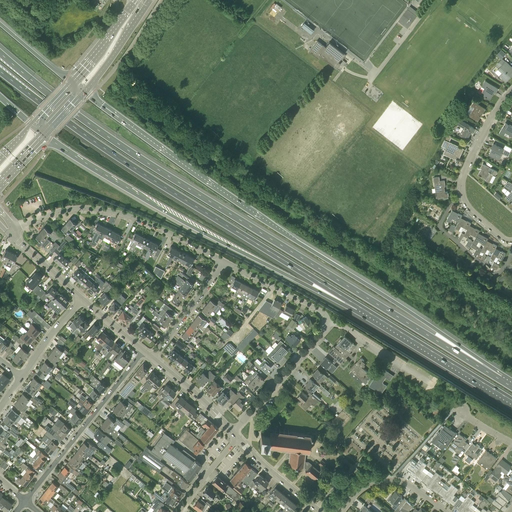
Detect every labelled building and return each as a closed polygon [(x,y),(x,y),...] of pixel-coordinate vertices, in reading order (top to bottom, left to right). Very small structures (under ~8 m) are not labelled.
[(408,10),(399,21),(407,28),(416,17),(416,16),(419,13),(416,11),(415,13),(414,13),(413,14),(408,10)] [(304,23),(301,26),(311,34),(313,30),(304,23)] [(342,60),(346,55),(329,42),(325,47),(317,41),(308,51),(319,59),(321,57),(340,72),(346,63),(342,60)] [(501,59),(506,54),(501,50),(497,55),(501,59)] [(506,82),(511,74),(511,72),(510,71),(511,68),(511,67),(506,62),(505,62),(502,59),(498,64),(501,67),(500,68),(505,71),(500,76),(506,82)] [(485,81),(481,87),(484,88),(481,94),(489,99),(493,91),(496,93),(498,89),(485,81)] [(482,114),(485,109),(474,102),(471,106),(474,108),(470,115),(477,119),(479,116),(480,116),(480,115),(481,113),(482,114)] [(459,135),(461,136),(467,140),(474,128),(459,119),(456,124),(463,128),(459,135)] [(511,126),(505,123),(499,133),(504,136),(505,133),(511,136),(511,126)] [(452,137),(447,134),(441,146),(446,148),(443,153),(458,160),(461,154),(459,153),(460,151),(461,152),(463,149),(459,148),(460,147),(449,142),(452,137)] [(510,152),(504,149),(503,148),(503,149),(493,144),(491,148),(492,148),(489,155),(499,160),(502,154),(508,157),(510,152)] [(478,175),(486,179),(485,181),(489,183),(493,174),(496,175),(498,171),(483,164),(481,168),(478,175)] [(439,177),(433,177),(436,198),(443,197),(443,198),(448,198),(448,192),(445,192),(444,187),(445,187),(445,180),(440,181),(439,177)] [(458,222),(461,218),(462,216),(452,210),(446,221),(450,223),(453,219),(458,222)] [(458,222),(456,227),(455,228),(459,231),(461,226),(467,230),(470,225),(471,223),(461,218),(458,222)] [(65,224),(72,230),(77,225),(70,219),(65,224)] [(95,226),(93,225),(89,231),(92,233),(93,231),(96,232),(96,234),(98,235),(103,226),(97,223),(95,226)] [(72,230),(65,224),(61,229),(68,235),(72,230)] [(480,231),(470,225),(467,230),(464,234),(464,236),(468,238),(470,234),(476,237),(478,233),(480,231)] [(104,236),(105,236),(109,229),(103,226),(98,235),(95,242),(97,243),(99,238),(103,240),(104,236)] [(40,232),(47,238),(51,233),(44,227),(40,232)] [(109,229),(105,236),(107,238),(107,239),(109,240),(109,239),(111,239),(114,232),(109,229)] [(47,238),(40,232),(35,237),(42,243),(41,245),(44,248),(50,241),(47,238)] [(114,232),(111,239),(116,242),(119,243),(121,239),(119,238),(120,235),(114,232)] [(129,234),(127,238),(133,242),(129,250),(133,252),(137,244),(141,236),(135,233),(133,236),(129,234)] [(482,250),(479,248),(478,247),(478,246),(477,245),(479,242),(484,245),(488,239),(478,233),(476,237),(473,242),(472,244),(471,247),(476,250),(474,253),(476,254),(479,255),(481,251),(482,250)] [(141,236),(137,244),(142,246),(143,246),(147,239),(141,236)] [(147,239),(143,246),(148,250),(152,242),(147,239)] [(487,241),(488,239),(484,245),(482,250),(481,251),(485,253),(487,249),(493,252),(496,248),(497,246),(487,241)] [(152,251),(154,252),(158,245),(152,242),(148,250),(147,252),(150,254),(152,251)] [(58,263),(64,256),(59,252),(63,248),(59,245),(58,247),(57,247),(53,252),(56,255),(53,259),(58,263)] [(170,256),(169,257),(172,259),(173,257),(177,249),(171,246),(167,254),(170,256)] [(506,254),(496,248),(493,252),(491,257),(490,259),(494,261),(496,257),(502,260),(506,254)] [(177,249),(173,257),(179,260),(183,252),(177,249)] [(0,275),(0,276),(12,253),(5,250),(1,258),(7,261),(4,268),(1,266),(0,268),(0,269),(3,270),(0,275)] [(183,252),(179,260),(184,263),(188,255),(183,252)] [(12,253),(0,276),(3,277),(7,269),(5,269),(7,266),(11,267),(12,264),(15,265),(13,267),(16,269),(19,264),(14,262),(17,256),(12,253)] [(188,255),(184,263),(190,266),(194,258),(188,255)] [(63,268),(69,261),(69,260),(64,256),(58,263),(63,268)] [(130,265),(128,264),(120,273),(122,274),(124,272),(130,265)] [(155,266),(153,271),(161,278),(164,271),(155,266)] [(189,275),(194,268),(190,266),(186,273),(183,271),(183,269),(182,268),(180,272),(182,273),(183,272),(189,275)] [(77,280),(85,272),(85,271),(84,272),(81,270),(80,271),(78,269),(72,276),(77,280)] [(36,272),(35,272),(26,282),(33,288),(42,278),(41,277),(36,272)] [(77,280),(82,284),(90,276),(85,272),(77,280)] [(500,277),(503,281),(508,275),(505,272),(500,277)] [(90,276),(82,284),(87,289),(94,280),(90,276)] [(176,279),(190,289),(194,284),(187,279),(185,281),(180,277),(180,278),(177,276),(175,279),(176,279)] [(101,288),(104,290),(109,284),(106,281),(102,285),(97,281),(98,280),(96,278),(94,280),(87,289),(92,293),(93,291),(96,294),(100,289),(101,288)] [(181,286),(179,289),(186,295),(190,289),(176,279),(175,279),(174,280),(176,282),(181,286)] [(230,296),(233,298),(240,282),(234,279),(230,286),(232,287),(230,290),(235,292),(234,294),(232,293),(230,296)] [(243,293),(246,285),(240,282),(233,298),(235,299),(236,297),(238,294),(241,295),(243,292),(243,293)] [(109,284),(104,290),(106,292),(112,286),(109,284)] [(40,297),(41,297),(44,293),(45,292),(38,285),(33,290),(41,297),(40,297)] [(246,285),(243,293),(243,292),(241,295),(244,297),(242,301),(245,302),(247,298),(248,298),(252,288),(246,285)] [(55,289),(52,287),(45,294),(44,293),(41,297),(44,300),(48,296),(51,298),(57,291),(56,291),(56,290),(55,289)] [(259,291),(252,288),(248,298),(253,301),(254,298),(255,299),(259,291)] [(179,289),(175,294),(182,300),(186,295),(179,289)] [(108,296),(105,293),(99,300),(100,300),(99,301),(101,303),(102,302),(104,305),(110,298),(111,298),(112,296),(114,298),(116,295),(112,291),(108,296)] [(62,295),(61,295),(58,292),(47,304),(50,307),(55,301),(57,304),(63,297),(63,296),(62,295)] [(111,303),(112,304),(108,308),(113,313),(126,299),(119,292),(116,295),(114,298),(113,298),(115,300),(114,301),(111,303)] [(172,297),(171,299),(178,305),(182,300),(175,294),(173,293),(172,294),(172,297)] [(63,297),(57,304),(60,306),(59,308),(58,307),(57,309),(55,311),(58,314),(68,302),(66,300),(66,299),(65,297),(64,298),(63,297)] [(139,306),(145,300),(142,297),(136,303),(137,303),(133,307),(136,309),(139,305),(139,306)] [(270,307),(277,311),(281,303),(274,299),(272,303),(266,300),(263,307),(269,310),(270,307)] [(206,305),(216,313),(220,307),(221,306),(217,303),(216,304),(210,300),(206,305)] [(121,319),(122,320),(131,310),(130,309),(132,307),(133,307),(130,305),(125,311),(123,310),(118,317),(118,318),(120,319),(121,319)] [(216,313),(206,305),(202,311),(208,315),(212,310),(216,313)] [(286,305),(283,311),(280,308),(275,315),(277,317),(281,312),(290,316),(291,315),(294,309),(286,305)] [(131,310),(133,307),(132,307),(130,309),(131,310),(122,320),(123,321),(123,322),(125,323),(126,323),(128,321),(130,322),(137,314),(131,310)] [(158,314),(161,316),(168,322),(172,316),(166,311),(163,308),(158,314)] [(32,319),(34,316),(35,315),(29,310),(26,314),(32,319)] [(38,325),(41,322),(43,320),(36,314),(35,315),(34,316),(32,319),(34,321),(38,325)] [(205,319),(202,317),(199,314),(194,320),(203,327),(207,321),(205,319)] [(71,335),(73,333),(85,319),(84,319),(84,318),(83,317),(82,318),(80,315),(76,319),(75,319),(72,322),(75,324),(74,326),(71,329),(71,328),(68,329),(66,332),(71,335)] [(155,319),(158,321),(164,326),(168,322),(161,316),(159,315),(155,319)] [(143,316),(137,323),(139,325),(137,328),(140,330),(138,333),(143,337),(149,330),(144,326),(145,325),(142,322),(145,318),(143,316)] [(304,325),(307,329),(313,325),(309,318),(308,319),(306,316),(301,320),(304,325)] [(86,320),(85,320),(85,319),(73,333),(74,334),(75,333),(76,334),(79,331),(81,330),(84,332),(85,331),(87,329),(86,328),(89,324),(87,322),(87,321),(86,320)] [(292,319),(288,325),(294,328),(297,324),(296,323),(296,322),(292,319)] [(205,328),(203,327),(194,320),(190,325),(196,330),(198,327),(203,331),(205,328)] [(30,328),(27,331),(34,337),(37,334),(38,334),(40,333),(40,332),(39,331),(42,328),(38,325),(34,321),(29,327),(30,328)] [(82,336),(81,338),(80,339),(82,341),(85,339),(89,335),(91,337),(94,334),(95,334),(96,332),(99,328),(99,327),(99,326),(98,326),(97,327),(96,327),(93,324),(82,336)] [(194,337),(195,338),(199,332),(196,330),(190,325),(186,330),(194,337)] [(149,330),(143,337),(148,341),(154,334),(149,330)] [(194,337),(186,330),(182,336),(189,342),(193,337),(194,337)] [(23,334),(19,338),(23,342),(27,346),(29,343),(30,343),(31,343),(32,342),(32,340),(34,337),(27,331),(24,334),(23,334)] [(108,336),(105,334),(106,333),(104,332),(103,332),(103,331),(96,339),(100,341),(98,343),(96,346),(98,349),(108,336)] [(228,338),(230,336),(230,337),(231,337),(226,333),(225,332),(221,336),(225,340),(227,338),(228,338)] [(328,352),(336,359),(338,361),(342,365),(347,359),(345,357),(348,355),(347,354),(348,352),(349,353),(356,346),(342,333),(336,340),(339,342),(335,346),(334,346),(328,352)] [(299,339),(293,334),(291,336),(289,335),(286,339),(294,346),(299,339)] [(108,336),(98,349),(100,350),(103,347),(106,350),(108,348),(114,341),(113,340),(111,338),(108,336)] [(280,340),(274,348),(282,355),(287,350),(284,348),(286,345),(280,340)] [(5,350),(7,352),(10,347),(13,344),(11,342),(8,345),(3,341),(0,344),(0,351),(2,353),(5,350)] [(116,342),(108,351),(105,355),(105,356),(108,358),(113,352),(115,354),(121,346),(120,346),(121,345),(118,343),(118,344),(116,342)] [(223,348),(227,352),(233,346),(231,344),(230,343),(227,343),(223,348)] [(262,354),(265,351),(258,344),(255,348),(262,354)] [(63,347),(61,350),(56,346),(52,351),(59,357),(63,352),(66,354),(68,352),(63,347)] [(236,348),(233,346),(227,352),(232,357),(239,350),(236,348)] [(17,353),(24,358),(28,353),(21,348),(17,353)] [(178,353),(179,352),(174,348),(168,356),(173,360),(178,353)] [(282,355),(274,348),(267,355),(272,360),(274,358),(277,361),(282,355)] [(118,371),(131,355),(125,350),(123,352),(122,350),(110,365),(118,371)] [(59,357),(52,351),(47,357),(54,362),(59,357)] [(17,353),(12,358),(19,364),(24,358),(17,353)] [(173,360),(178,364),(183,357),(178,353),(173,360)] [(183,368),(188,361),(183,357),(178,364),(183,368)] [(332,372),(337,367),(335,365),(338,361),(336,359),(333,363),(332,362),(326,357),(321,363),(327,368),(332,372)] [(361,357),(358,361),(356,363),(355,363),(350,369),(352,371),(352,372),(366,384),(365,385),(366,385),(372,375),(371,376),(369,374),(368,375),(366,373),(367,372),(363,368),(365,366),(364,365),(365,363),(363,361),(364,360),(361,357)] [(253,363),(255,365),(257,367),(259,366),(260,367),(266,372),(271,367),(268,365),(269,363),(264,359),(260,365),(255,361),(253,363)] [(249,360),(247,363),(253,368),(255,365),(253,363),(249,360)] [(100,374),(97,378),(98,380),(109,366),(111,364),(108,361),(99,373),(100,374)] [(188,361),(183,368),(188,372),(193,365),(188,361)] [(41,367),(47,372),(50,374),(54,369),(52,367),(45,362),(41,367)] [(125,399),(127,397),(142,378),(141,378),(148,369),(143,365),(119,394),(125,399)] [(109,366),(98,380),(100,381),(103,378),(105,375),(105,374),(110,367),(109,366)] [(36,372),(43,378),(47,372),(41,367),(36,372)] [(313,374),(317,377),(315,379),(320,384),(327,376),(318,368),(313,374)] [(388,372),(386,371),(381,368),(369,386),(381,394),(386,386),(382,383),(385,377),(390,380),(392,376),(388,373),(388,372)] [(202,385),(207,380),(209,382),(215,376),(210,370),(206,375),(203,372),(196,380),(202,385)] [(248,375),(259,385),(264,380),(254,371),(252,374),(250,373),(248,375)] [(144,386),(146,388),(156,376),(154,374),(155,374),(153,372),(152,373),(151,372),(145,379),(147,381),(144,386)] [(228,383),(233,378),(227,373),(223,378),(228,383)] [(0,376),(0,380),(7,385),(9,383),(7,382),(9,379),(2,374),(0,376)] [(248,375),(250,377),(248,380),(246,378),(244,381),(248,384),(254,390),(259,385),(248,375)] [(333,383),(334,383),(337,385),(339,383),(330,375),(327,378),(333,383)] [(106,386),(100,381),(98,380),(97,378),(94,376),(91,379),(92,381),(89,384),(95,389),(96,387),(102,392),(103,391),(104,391),(105,390),(105,389),(107,386),(106,386)] [(159,378),(156,376),(146,388),(145,390),(147,391),(148,390),(149,390),(153,386),(155,387),(161,380),(161,379),(159,378)] [(30,383),(39,390),(40,388),(40,387),(42,385),(44,382),(38,377),(36,379),(34,377),(30,383)] [(306,385),(308,387),(306,389),(310,392),(311,393),(313,391),(315,392),(311,388),(314,386),(316,388),(318,386),(316,384),(311,379),(306,385)] [(213,395),(221,387),(215,380),(207,389),(213,395)] [(33,397),(38,401),(41,404),(43,401),(40,399),(35,395),(39,390),(30,383),(25,388),(30,392),(28,394),(33,397)] [(89,389),(87,392),(89,393),(96,399),(98,399),(99,398),(98,396),(100,394),(87,384),(85,386),(89,389)] [(165,395),(171,388),(170,388),(171,387),(169,385),(168,386),(166,384),(163,387),(162,387),(158,392),(161,395),(162,393),(165,395)] [(326,389),(321,385),(319,387),(324,391),(323,392),(327,396),(330,393),(326,389)] [(164,405),(166,407),(167,407),(168,407),(171,403),(168,401),(176,392),(175,392),(175,391),(174,390),(173,390),(171,388),(165,395),(157,404),(158,405),(161,402),(165,405),(164,405)] [(227,399),(229,402),(236,394),(231,389),(226,394),(223,392),(217,399),(223,404),(227,399)] [(319,400),(311,393),(310,392),(307,395),(302,391),(298,396),(304,402),(301,405),(306,409),(312,402),(315,405),(319,400)] [(236,394),(229,402),(232,404),(239,410),(245,403),(242,400),(245,397),(239,392),(237,394),(236,394)] [(30,399),(31,400),(33,397),(28,394),(26,396),(23,393),(19,398),(26,404),(30,399)] [(93,403),(91,402),(93,399),(87,395),(85,397),(83,396),(81,399),(80,401),(89,408),(91,406),(91,407),(93,404),(93,403)] [(171,403),(168,407),(170,405),(177,411),(180,408),(186,401),(181,396),(179,398),(177,396),(171,403)] [(134,403),(127,397),(125,399),(132,405),(134,403)] [(17,409),(23,414),(25,411),(29,406),(26,404),(19,398),(14,404),(19,407),(17,409)] [(118,404),(117,406),(126,413),(132,405),(125,399),(122,402),(121,401),(120,401),(120,400),(118,403),(118,404)] [(72,406),(74,408),(77,405),(70,400),(67,403),(72,406)] [(85,413),(86,413),(88,411),(88,410),(89,408),(80,401),(78,403),(81,405),(79,408),(85,413)] [(140,410),(143,406),(137,401),(134,405),(138,408),(140,410)] [(179,414),(182,416),(191,405),(186,401),(180,408),(183,410),(179,414)] [(58,411),(51,405),(47,410),(54,416),(58,411)] [(196,409),(191,405),(182,416),(185,412),(189,415),(187,417),(189,418),(190,419),(191,417),(193,419),(197,414),(194,411),(196,409)] [(73,414),(70,417),(69,417),(67,420),(73,424),(74,424),(73,424),(75,421),(78,423),(82,417),(74,411),(76,409),(74,408),(72,406),(68,411),(73,414)] [(113,410),(123,418),(126,413),(117,406),(115,407),(113,409),(113,410)] [(140,410),(147,416),(149,414),(151,411),(144,406),(140,410)] [(11,409),(7,414),(18,422),(20,419),(17,417),(19,414),(19,415),(20,416),(25,420),(27,417),(23,414),(17,409),(15,412),(11,409)] [(18,422),(7,414),(3,420),(11,425),(13,422),(16,425),(18,422)] [(106,419),(104,421),(115,429),(119,432),(121,430),(116,426),(115,427),(112,424),(114,421),(108,416),(108,417),(107,416),(105,419),(106,419)] [(58,419),(55,423),(56,424),(67,433),(70,428),(58,419)] [(213,424),(207,419),(202,426),(204,427),(205,426),(207,428),(205,430),(206,431),(213,424)] [(104,421),(103,423),(102,422),(100,425),(101,426),(107,431),(106,432),(111,435),(115,429),(104,421)] [(67,433),(56,424),(54,427),(52,429),(47,425),(44,429),(47,431),(54,437),(57,433),(63,438),(67,433)] [(213,424),(206,431),(212,436),(218,428),(213,424)] [(5,433),(8,430),(1,425),(0,425),(0,432),(7,438),(9,436),(5,433)] [(454,436),(453,435),(455,432),(452,430),(451,430),(448,428),(448,427),(445,425),(439,432),(432,441),(436,444),(438,442),(441,444),(439,446),(444,449),(447,444),(448,445),(455,436),(454,436)] [(13,426),(11,429),(18,435),(20,432),(18,431),(18,430),(13,426)] [(205,430),(201,427),(199,429),(201,430),(197,434),(198,435),(196,437),(204,444),(206,442),(212,436),(206,431),(205,430)] [(11,429),(9,432),(16,438),(18,435),(11,429)] [(108,436),(98,429),(94,434),(98,437),(98,438),(100,440),(106,445),(108,442),(105,440),(108,436)] [(178,438),(196,454),(204,445),(204,444),(196,437),(186,429),(178,438)] [(310,434),(306,434),(293,432),(293,433),(270,430),(269,434),(261,433),(260,441),(268,442),(268,447),(288,449),(287,452),(290,453),(288,465),(304,467),(307,469),(305,471),(314,478),(320,471),(311,464),(308,462),(305,461),(306,451),(308,452),(310,436),(312,436),(312,435),(310,435),(310,434)] [(48,437),(45,442),(54,449),(58,444),(52,440),(54,437),(47,431),(45,434),(48,437)] [(150,450),(145,447),(144,450),(149,453),(150,451),(161,459),(163,456),(176,466),(174,469),(190,480),(201,465),(194,460),(195,459),(182,449),(180,452),(171,445),(174,441),(167,436),(163,433),(150,450)] [(458,445),(456,448),(454,450),(459,454),(468,443),(465,441),(466,439),(459,434),(453,442),(458,445)] [(123,444),(116,439),(114,442),(120,447),(121,448),(123,449),(124,448),(121,446),(123,444)] [(86,444),(84,442),(80,447),(90,454),(93,450),(94,451),(96,448),(88,441),(86,444)] [(54,449),(45,442),(48,444),(44,449),(50,453),(54,449)] [(466,458),(471,462),(474,458),(476,459),(481,453),(480,452),(483,448),(479,446),(478,447),(472,442),(465,453),(468,455),(466,458)] [(23,450),(21,448),(19,446),(13,454),(17,457),(19,453),(20,454),(23,450)] [(90,454),(80,447),(77,451),(85,458),(87,459),(89,457),(91,459),(93,457),(90,454)] [(39,450),(33,457),(42,464),(45,460),(43,458),(46,455),(42,452),(43,452),(39,450)] [(77,451),(74,455),(82,462),(85,458),(77,451)] [(165,466),(149,454),(144,451),(138,458),(159,474),(165,466)] [(488,470),(497,458),(491,454),(490,455),(485,451),(477,462),(488,470)] [(79,468),(83,463),(82,462),(74,455),(70,460),(67,463),(80,473),(81,474),(84,471),(79,468)] [(456,464),(460,458),(455,455),(451,460),(456,464)] [(42,464),(33,457),(34,459),(31,463),(38,469),(42,464)] [(411,473),(410,474),(413,476),(423,462),(420,459),(416,465),(411,462),(406,469),(411,473)] [(494,469),(490,476),(497,481),(502,475),(499,473),(503,468),(505,470),(503,471),(506,473),(511,466),(502,460),(497,466),(497,467),(495,470),(494,469)] [(27,471),(23,475),(29,480),(33,476),(31,474),(34,471),(23,462),(20,466),(27,471)] [(245,462),(240,468),(253,479),(257,473),(250,468),(251,467),(245,462)] [(413,476),(416,478),(417,477),(422,481),(427,474),(422,470),(427,465),(423,462),(413,476)] [(72,475),(73,473),(77,476),(80,473),(67,463),(65,467),(65,466),(61,471),(69,477),(70,478),(72,477),(72,475)] [(240,468),(235,474),(241,479),(248,485),(248,484),(252,480),(253,479),(240,468)] [(61,483),(63,480),(66,482),(69,477),(61,471),(57,475),(60,477),(58,480),(61,483)] [(173,479),(178,482),(185,488),(189,483),(173,471),(171,474),(175,477),(173,479)] [(427,474),(422,481),(427,485),(426,486),(429,488),(439,474),(436,472),(431,477),(427,474)] [(227,483),(227,484),(239,495),(240,494),(243,491),(239,488),(242,484),(239,482),(241,479),(235,474),(230,479),(235,483),(234,485),(235,486),(233,489),(227,483)] [(253,486),(256,488),(264,478),(263,478),(263,477),(261,475),(261,476),(259,474),(253,481),(252,480),(248,484),(252,487),(253,486)] [(429,488),(432,490),(432,489),(438,493),(443,486),(445,483),(440,480),(443,477),(439,474),(429,488)] [(29,480),(23,475),(21,478),(19,477),(16,481),(21,484),(22,483),(25,485),(29,480)] [(503,488),(504,489),(511,495),(511,494),(511,479),(509,477),(506,475),(503,479),(507,483),(503,488)] [(240,494),(239,495),(227,484),(226,484),(217,476),(212,482),(224,492),(225,491),(234,499),(231,503),(241,511),(244,511),(246,510),(243,508),(245,505),(239,500),(240,494)] [(264,479),(264,478),(256,488),(258,490),(257,492),(259,493),(257,495),(259,497),(261,494),(259,493),(262,489),(268,482),(266,480),(267,480),(265,478),(264,479)] [(162,487),(170,493),(177,498),(178,498),(178,497),(182,493),(179,490),(178,491),(171,485),(173,483),(168,479),(162,487)] [(49,486),(55,491),(58,487),(58,486),(53,482),(49,486)] [(73,491),(75,489),(74,489),(75,488),(67,482),(65,485),(72,491),(73,491)] [(58,486),(58,487),(60,489),(65,492),(67,490),(60,484),(59,485),(58,486)] [(443,497),(442,498),(445,500),(455,486),(452,484),(447,490),(443,486),(438,493),(443,497)] [(57,493),(55,491),(49,486),(46,491),(51,495),(54,497),(57,493)] [(203,492),(210,499),(213,496),(218,500),(220,497),(208,486),(203,492)] [(455,486),(445,500),(448,502),(448,501),(453,505),(459,498),(454,495),(459,489),(455,486)] [(275,498),(281,492),(275,487),(267,497),(273,501),(275,498)] [(509,500),(508,499),(511,495),(504,489),(495,500),(494,499),(491,503),(500,510),(501,510),(500,509),(502,506),(503,506),(507,501),(506,501),(507,499),(509,500)] [(46,491),(42,495),(50,501),(54,504),(58,507),(59,506),(54,501),(50,497),(51,495),(46,491)] [(402,496),(396,491),(393,494),(392,494),(387,500),(393,505),(392,507),(395,509),(397,507),(400,503),(398,502),(402,496)] [(286,496),(281,492),(275,498),(281,503),(286,496)] [(163,494),(161,497),(169,503),(169,502),(172,505),(174,502),(175,502),(176,502),(177,501),(177,500),(176,499),(177,498),(170,493),(167,497),(163,494)] [(458,510),(460,511),(471,498),(474,495),(470,493),(465,499),(461,495),(459,498),(453,505),(458,509),(458,510)] [(44,504),(46,506),(50,501),(42,495),(38,500),(42,502),(41,503),(43,505),(44,504)] [(281,503),(286,507),(291,501),(286,496),(281,503)] [(157,499),(158,498),(156,497),(149,506),(154,509),(153,509),(157,511),(166,511),(167,511),(161,508),(164,504),(157,499)] [(400,503),(397,507),(397,508),(405,511),(406,511),(407,511),(408,511),(409,510),(410,510),(411,507),(413,505),(413,504),(413,503),(407,500),(404,498),(405,498),(400,503)] [(471,498),(460,511),(473,511),(477,508),(472,504),(474,501),(471,498)] [(193,506),(200,511),(201,511),(202,511),(208,505),(201,499),(199,502),(198,500),(193,506)] [(7,500),(1,507),(6,511),(12,504),(7,500)] [(286,507),(282,511),(281,511),(284,511),(286,511),(287,511),(290,511),(296,505),(291,501),(286,507)]
